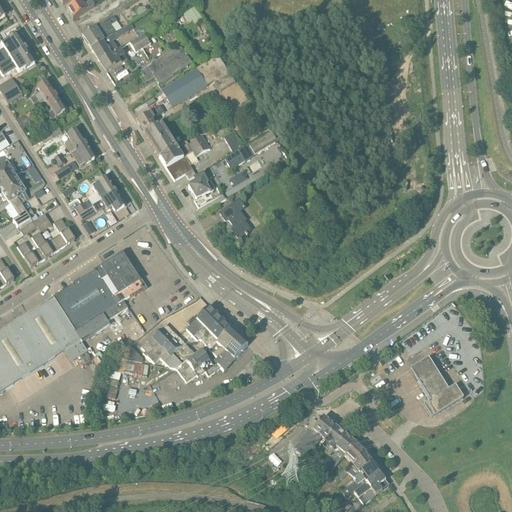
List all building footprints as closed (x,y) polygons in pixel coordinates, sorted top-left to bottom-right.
[(89,0),(83,0),(66,11),(73,21),(94,8),(89,0)] [(193,9),(183,16),(189,24),(199,17),(193,9)] [(82,36),(91,50),(116,34),(111,26),(117,23),(113,17),(82,36)] [(131,25),(116,34),(91,50),(100,64),(112,56),(110,53),(117,49),(113,42),(134,29),(131,25)] [(7,41),(7,42),(1,46),(4,50),(0,51),(0,66),(26,50),(17,35),(7,41)] [(136,54),(150,45),(144,35),(130,44),(136,54)] [(192,63),(181,46),(139,73),(146,83),(154,78),(158,85),(192,63)] [(35,64),(26,50),(0,66),(0,73),(3,78),(12,72),(16,70),(19,74),(25,70),(26,70),(35,64)] [(112,56),(100,64),(106,74),(127,61),(121,50),(112,56)] [(235,84),(218,57),(156,96),(160,102),(166,99),(172,109),(214,83),(220,93),(235,84)] [(0,93),(3,98),(18,88),(11,79),(0,86),(0,93)] [(37,110),(41,107),(56,98),(47,83),(37,89),(40,94),(30,100),(37,110)] [(23,97),(18,88),(3,98),(8,106),(23,97)] [(56,98),(41,107),(47,117),(53,113),(56,118),(65,112),(56,98)] [(136,122),(144,135),(157,127),(153,121),(164,114),(160,107),(136,122)] [(22,130),(35,122),(30,113),(16,122),(22,130)] [(161,125),(157,127),(144,135),(152,147),(169,136),(161,125)] [(45,146),(54,140),(63,134),(60,129),(50,135),(41,140),(45,146)] [(71,154),(86,145),(77,131),(67,137),(70,142),(65,145),(71,154)] [(255,156),(278,142),(271,132),(249,146),(255,156)] [(232,153),(242,147),(234,133),(224,139),(232,153)] [(186,142),(176,149),(159,159),(174,183),(185,176),(188,181),(195,176),(189,167),(197,162),(196,159),(210,150),(200,134),(186,142)] [(169,136),(152,147),(159,159),(176,149),(169,136)] [(71,155),(80,169),(95,160),(86,145),(71,155)] [(255,157),(255,156),(248,146),(238,152),(238,153),(244,162),(245,164),(255,157)] [(231,171),(244,162),(238,153),(233,156),(235,159),(226,164),(231,171)] [(2,158),(0,159),(0,171),(7,183),(16,178),(7,164),(6,164),(2,158)] [(65,164),(62,160),(57,163),(59,168),(65,164)] [(71,173),(67,167),(54,175),(58,182),(71,173)] [(27,172),(31,178),(37,174),(33,168),(27,172)] [(245,173),(232,180),(236,186),(248,179),(245,173)] [(194,202),(199,209),(214,200),(205,186),(210,183),(204,175),(192,183),(194,185),(188,188),(196,201),(194,202)] [(16,178),(7,183),(21,205),(28,200),(25,193),(16,178)] [(92,189),(101,202),(116,193),(107,178),(97,184),(98,186),(92,189)] [(13,221),(17,228),(31,220),(30,219),(26,212),(21,205),(7,183),(0,188),(0,189),(9,204),(9,203),(13,209),(18,218),(13,221)] [(46,195),(42,190),(34,195),(37,200),(46,195)] [(92,208),(97,215),(105,209),(107,212),(112,209),(115,214),(125,208),(116,193),(101,202),(93,207),(92,208)] [(79,216),(92,208),(93,207),(89,201),(75,210),(79,216)] [(239,240),(240,239),(241,241),(246,237),(247,237),(248,236),(246,234),(250,231),(244,223),(246,222),(239,213),(244,209),(239,201),(220,216),(225,223),(228,221),(234,230),(232,232),(239,240)] [(312,201),(304,206),(306,209),(314,204),(312,201)] [(26,212),(30,219),(34,216),(30,210),(26,212)] [(36,229),(38,228),(48,221),(45,216),(33,224),(36,229)] [(53,240),(60,251),(75,241),(61,220),(53,225),(60,236),(53,240)] [(48,221),(38,228),(41,233),(52,226),(48,221)] [(33,223),(22,230),(20,232),(23,237),(36,229),(33,224),(33,223)] [(82,227),(85,232),(92,228),(88,223),(82,227)] [(32,239),(38,250),(45,260),(60,251),(53,240),(46,245),(39,234),(32,239)] [(45,260),(38,250),(32,254),(25,244),(17,249),(31,270),(45,260)] [(122,256),(11,327),(0,333),(0,393),(80,343),(81,344),(108,326),(106,323),(127,310),(123,303),(143,290),(122,256)] [(0,289),(14,281),(0,260),(0,259),(0,289)] [(193,339),(195,337),(216,316),(209,309),(186,331),(193,339)] [(202,343),(223,323),(216,316),(195,337),(202,343)] [(210,352),(230,330),(223,323),(202,343),(208,349),(210,352)] [(175,372),(176,371),(195,356),(165,327),(153,339),(152,339),(141,349),(148,356),(146,358),(154,366),(160,360),(170,370),(175,372)] [(225,352),(238,338),(230,330),(210,352),(217,359),(225,352)] [(195,356),(176,371),(186,384),(197,377),(198,378),(205,373),(208,378),(218,372),(220,369),(223,373),(248,347),(238,338),(225,352),(217,359),(211,365),(202,352),(195,356)] [(142,360),(130,347),(114,351),(117,361),(141,365),(142,360)] [(382,367),(399,356),(396,351),(379,362),(382,367)] [(448,392),(428,360),(410,370),(430,402),(423,407),(431,419),(463,400),(455,387),(448,392)] [(320,441),(323,444),(336,429),(323,418),(311,432),(309,431),(299,444),(294,451),(306,461),(315,451),(314,449),(320,441)] [(336,429),(323,444),(322,446),(327,450),(325,454),(329,457),(345,437),(341,434),(341,433),(339,431),(337,430),(336,429)] [(345,437),(329,457),(323,466),(332,472),(344,457),(354,445),(345,437)] [(354,445),(344,457),(350,464),(344,472),(348,475),(364,454),(354,445)] [(364,454),(348,475),(353,479),(372,464),(364,454)] [(372,464),(353,479),(354,480),(353,480),(355,483),(346,490),(341,494),(346,500),(350,496),(354,493),(380,475),(372,464)] [(348,475),(344,472),(339,477),(343,480),(348,475)] [(380,475),(354,493),(360,501),(363,506),(365,504),(370,501),(382,492),(382,491),(388,486),(386,482),(380,475)] [(348,501),(339,508),(342,511),(347,511),(353,508),(348,501)]
